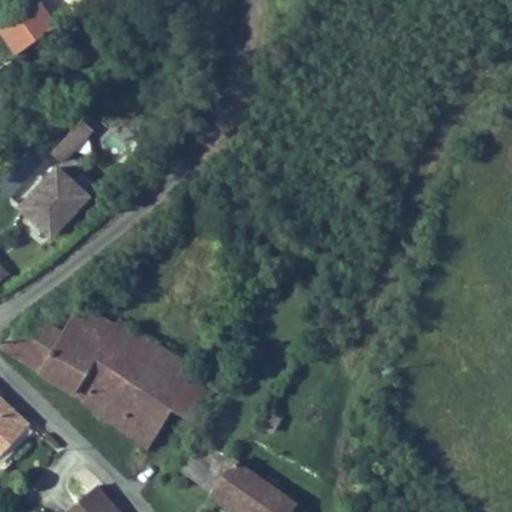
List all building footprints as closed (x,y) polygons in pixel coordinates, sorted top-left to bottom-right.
[(32,56),(73,29),(56,2),(14,31),(32,56)] [(88,164),(74,151),(56,169),(25,201),(39,214),(88,164)] [(25,201),(56,169),(43,157),(12,188),(25,201)] [(0,281),(9,274),(0,263),(0,281)] [(125,334),(87,308),(67,335),(41,371),(82,402),(125,334)] [(165,372),(133,351),(92,413),(166,462),(192,422),(207,400),(165,372)] [(174,358),(165,372),(207,400),(192,422),(206,430),(229,395),(174,358)] [(32,433),(0,400),(0,455),(4,460),(32,433)] [(249,467),(221,449),(199,484),(227,501),(238,486),(243,479),(245,476),(247,472),(249,467)] [(287,511),(294,501),(247,472),(245,476),(243,479),(238,486),(227,501),(243,511),(287,511)] [(25,482),(3,509),(6,511),(23,511),(39,495),(25,482)] [(116,511),(101,495),(82,511),(116,511)] [(310,511),(311,510),(294,501),(287,511),(310,511)]
